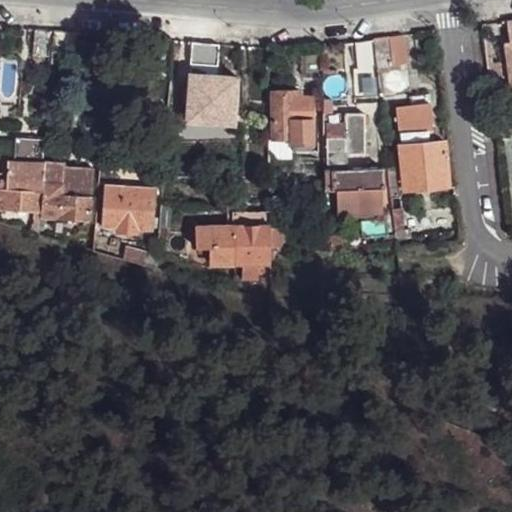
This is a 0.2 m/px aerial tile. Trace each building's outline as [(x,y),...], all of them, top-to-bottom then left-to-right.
[(35,30),(32,62),(49,63),(52,31),(35,30)] [(73,65),(74,33),(55,32),(52,64),(73,65)] [(389,37),(392,65),(406,63),(403,34),(389,37)] [(372,39),(375,68),(392,65),(389,37),(372,39)] [(145,39),(143,77),(170,80),(173,41),(145,39)] [(353,68),(353,97),(378,96),(375,68),(372,39),(355,43),(358,68),(353,68)] [(198,42),(197,62),(219,64),(221,44),(219,44),(198,42)] [(197,62),(196,73),(218,75),(219,64),(197,62)] [(189,72),(186,121),(235,124),(238,75),(218,75),(196,73),(189,72)] [(271,91),(272,139),(290,139),(291,144),(315,145),(313,96),(300,96),(300,91),(271,91)] [(398,145),(404,190),(449,185),(443,140),(429,142),(428,138),(432,133),(428,104),(393,109),(398,145)] [(336,190),(337,206),(382,204),(382,187),(385,187),(383,166),(347,168),(346,153),(364,152),(364,112),(346,112),(346,123),(346,136),(326,138),(326,169),(325,169),(326,191),(336,190)] [(326,124),(326,138),(346,136),(346,123),(326,124)] [(0,172),(0,208),(33,211),(32,232),(39,234),(40,229),(41,217),(43,181),(44,174),(44,163),(41,163),(43,141),(14,139),(13,161),(7,161),(7,173),(0,172)] [(44,160),(44,163),(44,174),(43,181),(41,217),(91,219),(93,196),(92,196),(94,167),(63,165),(64,162),(44,160)] [(411,237),(407,195),(398,196),(394,166),(387,167),(391,197),(395,231),(396,239),(411,237)] [(104,170),(104,184),(146,187),(146,172),(104,170)] [(104,184),(101,225),(118,225),(118,231),(137,232),(137,227),(153,228),(156,188),(146,187),(104,184)] [(337,206),(337,218),(383,215),(382,204),(337,206)] [(161,205),(159,225),(170,226),(172,206),(161,205)] [(211,247),(211,264),(242,263),(243,278),(258,278),(258,263),(271,263),(270,247),(270,227),(270,211),(227,210),(227,225),(197,226),(197,247),(211,247)] [(270,227),(270,247),(280,247),(280,227),(270,227)] [(325,235),(326,250),(343,247),(341,234),(325,235)] [(126,247),(123,259),(147,266),(148,254),(126,247)] [(148,254),(147,266),(156,268),(157,256),(148,254)] [(392,307),(394,318),(405,318),(403,307),(392,307)]
